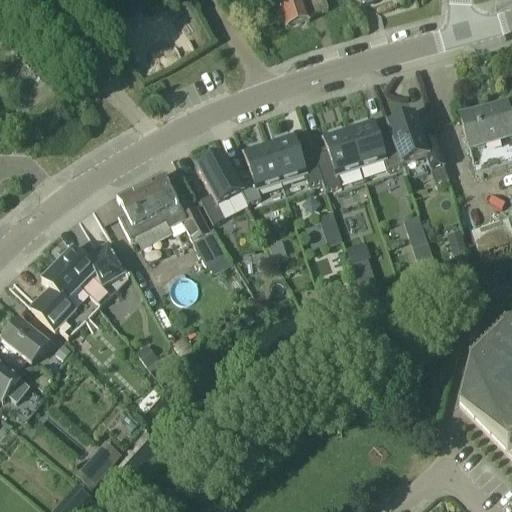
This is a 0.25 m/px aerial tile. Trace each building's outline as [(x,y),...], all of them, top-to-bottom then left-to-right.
[(327,15),(322,0),(284,0),(276,3),(285,32),(309,25),(307,21),(327,15)] [(511,133),(505,109),(460,122),(475,178),(511,167),(511,133)] [(387,130),(391,143),(401,172),(402,172),(402,171),(425,163),(434,188),(447,183),(434,145),(422,149),(413,121),(410,122),(409,118),(397,122),(398,126),(387,130)] [(401,172),(391,143),(378,147),(371,127),(347,135),(360,175),(383,168),(386,177),(401,172)] [(360,175),(347,135),(322,144),(325,153),(312,157),(325,197),(340,192),(336,183),(360,175)] [(325,197),(312,157),(298,162),(292,142),(267,150),(280,190),(304,182),(307,191),(321,187),(324,197),(325,197)] [(280,190),(267,150),(243,158),(249,178),(233,183),(247,211),(260,207),(257,197),(280,190)] [(247,211),(233,183),(221,160),(210,166),(209,163),(198,168),(200,171),(197,173),(210,199),(199,205),(212,230),(224,224),(218,211),(240,200),(246,211),(247,211)] [(209,235),(196,211),(183,218),(162,179),(116,203),(124,218),(117,222),(129,244),(164,226),(168,232),(181,226),(195,252),(216,241),(212,234),(209,235)] [(331,220),(317,225),(321,238),(336,234),(331,220)] [(422,239),(407,244),(411,256),(426,251),(422,239)] [(278,245),(266,249),(270,260),(282,257),(278,245)] [(464,248),(450,252),(454,263),(468,259),(464,248)] [(129,283),(108,249),(82,264),(72,254),(56,270),(80,294),(82,292),(100,311),(129,283)] [(357,251),(345,254),(353,278),(364,274),(357,251)] [(80,294),(56,270),(41,285),(50,295),(31,314),(54,337),(57,334),(66,344),(100,311),(82,292),(80,294)] [(47,349),(18,323),(0,342),(30,369),(47,349)] [(511,327),(504,330),(503,329),(468,364),(469,365),(457,408),(511,463),(511,327)] [(62,350),(55,358),(63,365),(70,356),(62,350)] [(144,351),(135,358),(150,376),(159,368),(144,351)] [(0,406),(2,408),(7,403),(16,410),(28,396),(19,388),(20,387),(0,370),(0,406)] [(77,488),(65,501),(78,511),(89,499),(77,488)]
